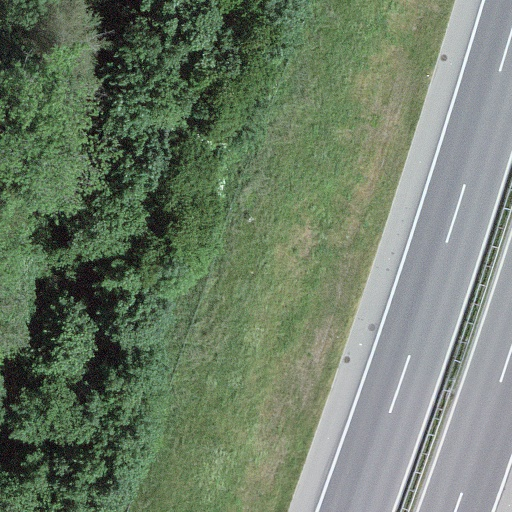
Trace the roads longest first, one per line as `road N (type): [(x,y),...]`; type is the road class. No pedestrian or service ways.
road 1 (motorway): [(511,38),(353,511)]
road 2 (motorway): [(454,511),(511,340)]
